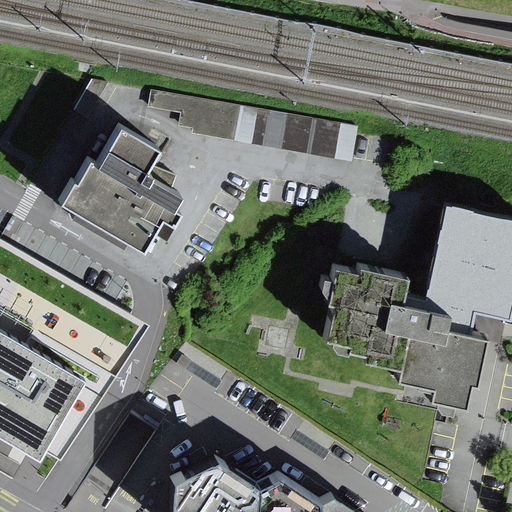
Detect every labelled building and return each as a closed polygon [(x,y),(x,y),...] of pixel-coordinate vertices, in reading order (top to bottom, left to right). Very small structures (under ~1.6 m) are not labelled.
[(358,125),(149,88),(146,105),(179,111),(177,124),(192,127),(191,131),(351,159),(358,125)] [(161,150),(122,128),(100,166),(92,161),(88,169),(83,166),(61,204),(144,251),(163,218),(174,225),(180,214),(172,209),(178,198),(144,179),(161,150)] [(511,289),(511,223),(444,211),(426,305),(506,320),(511,289)] [(0,443),(32,462),(38,452),(61,466),(155,322),(0,232),(0,443)] [(358,272),(337,267),(330,297),(339,299),(331,335),(352,339),(351,346),(369,350),(368,358),(400,365),(398,376),(432,383),(430,393),(461,400),(465,384),(473,386),(484,337),(444,329),(448,313),(403,303),(409,276),(360,265),(358,272)] [(203,459),(164,477),(162,511),(355,511),(329,495),(308,501),(269,472),(244,487),(203,459)]
